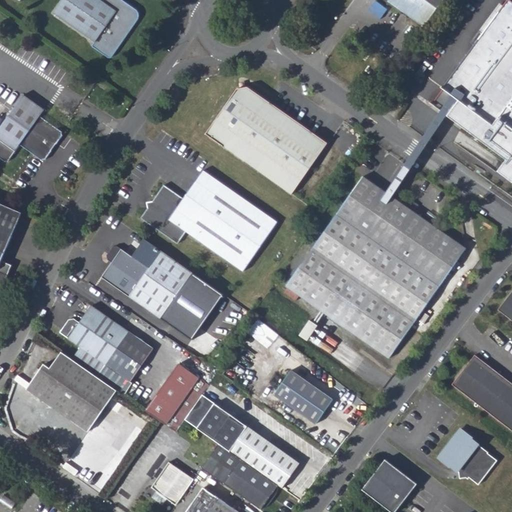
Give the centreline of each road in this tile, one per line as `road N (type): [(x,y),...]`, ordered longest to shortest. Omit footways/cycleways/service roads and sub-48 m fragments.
road 1 (residential): [(166,74),(99,170),(0,378)]
road 2 (residential): [(511,251),(312,511)]
road 3 (residential): [(260,41),(511,219)]
road 4 (residential): [(111,511),(0,433)]
